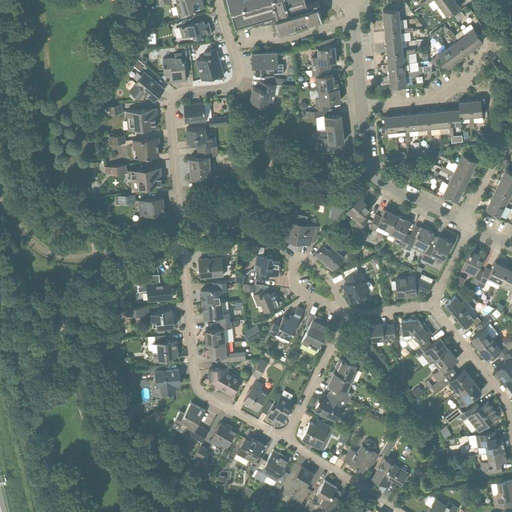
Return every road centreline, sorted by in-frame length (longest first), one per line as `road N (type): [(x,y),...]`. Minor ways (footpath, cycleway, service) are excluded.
road 1 (residential): [(284,440),(202,391),(188,362),(166,113),(177,91),(232,82),(228,43)]
road 2 (residential): [(465,222),(374,177),(357,106)]
road 3 (residential): [(511,422),(426,301)]
road 4 (residential): [(401,511),(284,440)]
road 5 (residential): [(284,440),(343,322)]
road 6 (residential): [(228,43),(299,38),(347,9)]
road 7 (residential): [(357,106),(418,101),(470,65)]
